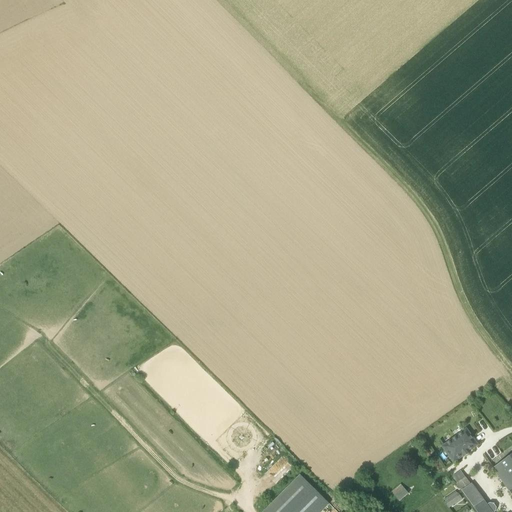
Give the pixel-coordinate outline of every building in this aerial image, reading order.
[(478,445),(466,430),(442,447),(453,463),(463,456),(464,457),(469,453),(468,452),(478,445)] [(511,454),(493,468),(506,486),(511,481),(511,454)] [(285,457),(266,471),(270,478),(290,463),(285,457)] [(298,475),(262,511),(321,511),(328,505),(298,475)] [(460,486),(463,490),(470,484),(467,480),(460,486)] [(408,494),(400,485),(392,492),(400,501),(408,494)] [(449,508),(462,499),(458,493),(445,502),(449,508)] [(491,511),(483,501),(474,507),(477,511),(491,511)]
